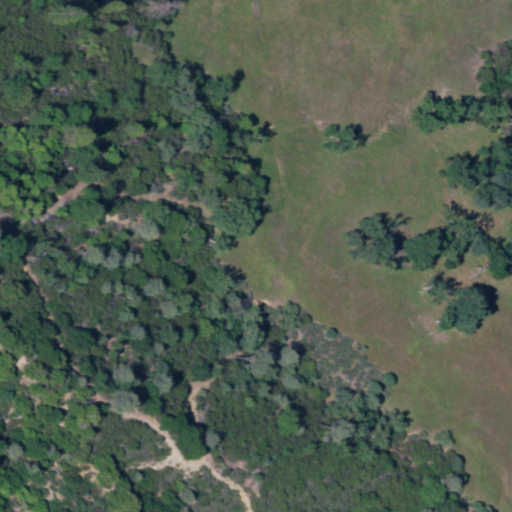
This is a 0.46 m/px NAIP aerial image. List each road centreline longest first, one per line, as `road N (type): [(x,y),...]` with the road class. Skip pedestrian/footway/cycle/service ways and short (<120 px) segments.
road 1 (residential): [(0,152),(192,195),(237,196),(253,182),(258,125),(275,76),(306,34),(358,0)]
road 2 (residential): [(259,511),(233,481),(152,427),(89,402),(63,362),(42,288),(0,230)]
